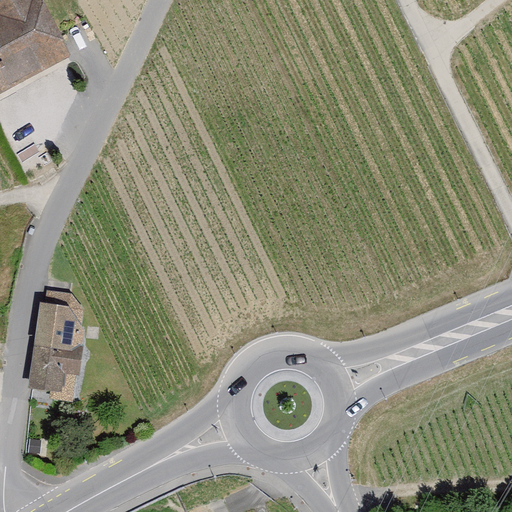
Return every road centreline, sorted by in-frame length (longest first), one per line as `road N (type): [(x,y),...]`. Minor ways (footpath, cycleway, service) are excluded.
road 1 (unclassified): [(158,0),(37,258),(6,462),(7,511)]
road 2 (track): [(511,200),(409,0)]
road 3 (secondary): [(73,511),(146,469),(240,429)]
road 4 (secondary): [(338,378),(511,314)]
road 5 (track): [(511,483),(333,500)]
road 6 (secondary): [(338,378),(300,351),(268,355),(242,378),(240,429)]
